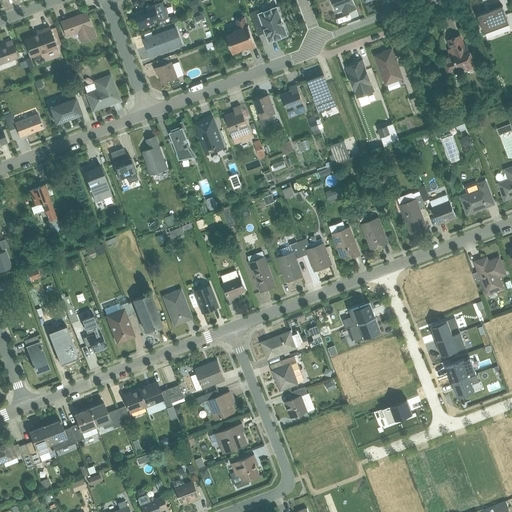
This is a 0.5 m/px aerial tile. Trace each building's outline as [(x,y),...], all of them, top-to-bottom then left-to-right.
[(333,0),(344,26),(360,20),(351,0),(333,0)] [(140,30),(161,22),(154,6),(133,14),(140,30)] [(484,39),(510,32),(502,6),(476,14),(484,39)] [(268,43),(288,36),(277,7),(257,15),(268,43)] [(94,38),(87,15),(61,23),(66,38),(77,34),(80,43),(94,38)] [(233,56),(255,48),(244,20),(222,29),(233,56)] [(149,59),(183,46),(175,27),(142,40),(149,59)] [(34,62),(59,53),(51,32),(26,42),(34,62)] [(450,67),(467,61),(459,36),(441,43),(450,67)] [(208,51),(214,48),(211,40),(205,42),(208,51)] [(0,68),(18,60),(12,45),(0,49),(0,68)] [(385,85),(402,79),(391,49),(374,55),(385,85)] [(357,98),(375,92),(363,58),(345,64),(357,98)] [(28,59),(18,63),(20,68),(30,64),(28,59)] [(164,90),(180,84),(172,63),(156,69),(164,90)] [(318,111),(335,105),(324,74),(307,80),(318,111)] [(92,112),(120,101),(110,75),(82,86),(92,112)] [(36,89),(43,87),(41,80),(34,83),(36,89)] [(288,118),(305,112),(296,85),(279,91),(288,118)] [(262,127),(277,121),(268,96),(252,102),(262,127)] [(53,125),(81,116),(75,98),(47,107),(53,125)] [(416,98),(410,99),(413,114),(419,113),(416,98)] [(15,140),(43,129),(35,107),(6,119),(15,140)] [(235,143),(251,137),(240,107),(224,113),(235,143)] [(206,155),(224,148),(212,114),(194,121),(206,155)] [(392,123),(377,128),(384,148),(399,143),(392,123)] [(498,135),(511,130),(508,123),(495,128),(498,135)] [(179,162),(195,156),(183,127),(168,133),(179,162)] [(452,135),(440,138),(448,164),(460,160),(452,135)] [(150,177),(168,170),(155,136),(137,143),(150,177)] [(260,140),(253,141),(257,160),(264,158),(260,140)] [(279,147),(284,155),(292,149),(287,141),(279,147)] [(121,191),(138,187),(133,159),(115,162),(121,191)] [(273,170),(285,166),(283,159),(271,163),(273,170)] [(93,205),(113,197),(100,163),(80,171),(93,205)] [(503,202),(511,198),(511,166),(503,170),(507,179),(496,184),(503,202)] [(267,180),(272,178),(268,169),(263,171),(267,180)] [(230,176),(233,187),(240,185),(236,173),(230,176)] [(211,195),(206,180),(199,181),(204,197),(211,195)] [(466,216),(495,204),(486,180),(476,184),(477,189),(458,196),(466,216)] [(41,224),(57,218),(44,184),(28,190),(41,224)] [(281,189),(286,198),(295,194),(290,185),(281,189)] [(324,191),(329,200),(340,195),(336,186),(324,191)] [(269,193),(262,198),(267,204),(273,199),(269,193)] [(438,226),(456,220),(447,194),(429,201),(438,226)] [(212,196),(206,197),(208,209),(215,208),(212,196)] [(410,236),(427,229),(417,200),(399,206),(410,236)] [(198,229),(206,226),(203,218),(195,221),(198,229)] [(371,252),(389,245),(379,218),(360,225),(371,252)] [(342,262),(361,255),(350,227),(332,234),(342,262)] [(314,273),(332,267),(324,243),(306,250),(314,273)] [(86,249),(88,256),(104,251),(101,244),(86,249)] [(276,254),(290,250),(289,246),(275,249),(276,254)] [(7,251),(0,252),(0,271),(10,270),(7,251)] [(286,284),(303,278),(293,252),(276,258),(286,284)] [(260,293),(276,288),(264,256),(249,262),(260,293)] [(473,263),(486,297),(504,289),(500,278),(507,275),(500,257),(489,261),(487,257),(473,263)] [(38,271),(27,274),(29,282),(40,278),(38,271)] [(229,303),(247,296),(237,272),(220,279),(229,303)] [(203,314),(218,309),(211,286),(195,292),(203,314)] [(173,327),(193,319),(182,289),(162,297),(173,327)] [(32,299),(39,297),(38,290),(30,292),(32,299)] [(145,334),(162,328),(149,295),(132,301),(145,334)] [(478,321),(487,317),(481,300),(472,304),(478,321)] [(349,318),(341,321),(345,329),(347,328),(374,318),(368,302),(346,311),(349,318)] [(116,345),(135,338),(124,308),(105,315),(116,345)] [(95,353),(105,349),(92,316),(82,320),(95,353)] [(456,316),(431,323),(440,355),(464,348),(456,316)] [(380,332),(374,318),(347,328),(353,343),(380,332)] [(308,329),(315,343),(322,339),(315,325),(308,329)] [(326,325),(320,327),(322,335),(329,333),(326,325)] [(482,325),(478,326),(483,345),(487,343),(482,325)] [(267,360),(297,348),(290,330),(260,342),(267,360)] [(60,367),(78,359),(68,335),(50,342),(60,367)] [(36,375),(49,370),(39,343),(25,348),(36,375)] [(333,346),(326,349),(329,357),(336,355),(333,346)] [(202,388),(225,380),(216,358),(194,367),(202,388)] [(280,391),(298,385),(290,362),(272,369),(280,391)] [(500,389),(495,367),(480,370),(485,392),(500,389)] [(474,375),(447,383),(453,401),(475,394),(472,385),(476,383),(474,375)] [(326,393),(336,388),(331,379),(322,384),(326,393)] [(146,407),(164,399),(156,380),(138,388),(146,407)] [(146,407),(138,388),(123,394),(131,413),(146,407)] [(216,421),(238,412),(229,391),(207,400),(216,421)] [(206,394),(197,397),(198,402),(208,399),(206,394)] [(291,418),(308,411),(301,395),(284,402),(291,418)] [(407,398),(371,409),(378,430),(414,418),(407,398)] [(95,425),(110,419),(103,401),(88,407),(95,425)] [(95,425),(88,407),(74,412),(81,431),(95,425)] [(54,450),(69,444),(58,418),(43,425),(52,447),(54,450)] [(223,455),(249,444),(241,423),(214,433),(223,455)] [(52,447),(43,425),(29,431),(38,453),(52,447)] [(0,462),(17,455),(9,437),(0,440),(0,462)] [(146,454),(136,459),(139,464),(149,460),(146,454)] [(240,485),(262,476),(252,454),(231,463),(240,485)] [(201,457),(195,459),(198,471),(204,470),(201,457)] [(90,486),(101,482),(98,473),(86,477),(90,486)] [(46,477),(40,482),(44,488),(50,483),(46,477)] [(181,507),(201,499),(194,481),(174,489),(181,507)] [(142,511),(168,511),(160,490),(137,499),(142,511)] [(103,511),(129,511),(126,502),(103,511)] [(504,511),(501,503),(472,511),(504,511)]
